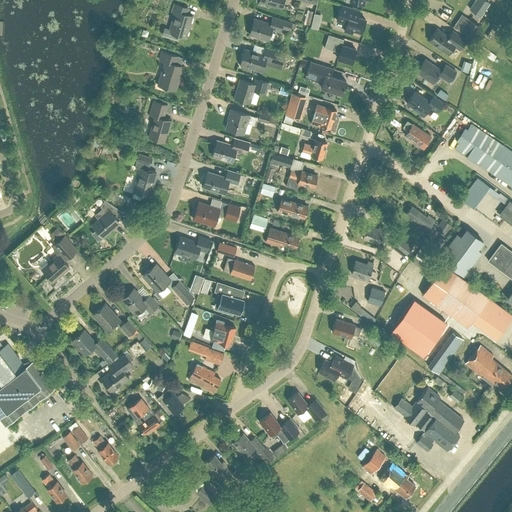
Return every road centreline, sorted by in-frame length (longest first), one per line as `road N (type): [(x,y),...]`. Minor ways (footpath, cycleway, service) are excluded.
road 1 (residential): [(39,327),(164,214),(233,0)]
road 2 (residential): [(94,511),(244,398)]
road 3 (residential): [(244,398),(243,374),(274,282),(292,265),(323,273)]
road 4 (residential): [(244,398),(294,358),(323,273)]
road 5 (residential): [(364,142),(408,0)]
road 6 (residential): [(323,273),(364,142)]
road 7 (residential): [(364,142),(462,213)]
